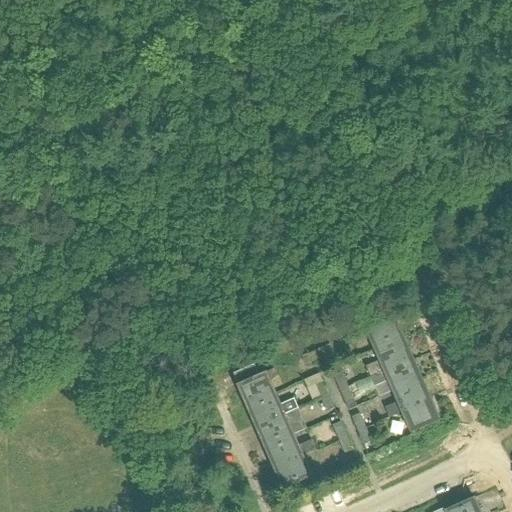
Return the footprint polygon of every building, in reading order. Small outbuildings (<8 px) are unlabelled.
[(370,328),(362,332),(372,353),(375,351),(405,338),(395,317),(370,328)] [(375,351),(372,353),(381,373),(384,372),(414,359),(405,338),(375,351)] [(341,370),(359,363),(353,349),(335,357),(341,370)] [(332,357),(325,360),(324,360),(329,371),(337,368),(332,357)] [(384,372),(381,373),(390,394),(393,392),(422,379),(414,359),(384,372)] [(317,377),(324,373),(319,362),(312,366),(317,377)] [(239,386),(237,386),(247,408),(277,394),(280,393),(270,372),(267,373),(259,377),(239,386)] [(321,388),(329,384),(324,373),(317,377),(321,388)] [(341,377),(334,380),(333,380),(338,391),(346,388),(341,377)] [(130,511),(79,378),(47,390),(93,511),(130,511)] [(393,392),(390,394),(398,414),(402,413),(431,400),(422,379),(393,392)] [(343,403),(351,399),(346,388),(338,391),(343,403)] [(277,394),(247,408),(256,428),(286,415),(289,414),(280,393),(277,394)] [(402,413),(398,414),(408,435),(411,434),(441,421),(431,400),(402,413)] [(342,414),(337,403),(330,407),(335,418),(342,414)] [(286,415),(256,428),(265,448),(295,435),(298,434),(289,414),(286,415)] [(347,425),(342,414),(335,418),(340,429),(347,425)] [(357,433),(364,429),(359,418),(352,421),(357,433)] [(361,444),(362,444),(369,440),(364,429),(357,433),(361,444)] [(298,435),(306,454),(318,448),(310,430),(298,435)] [(295,435),(265,448),(274,469),(304,456),(307,455),(298,434),(295,435)] [(349,449),(356,446),(351,435),(344,438),(349,449)] [(319,450),(307,455),(315,474),(327,469),(319,450)] [(304,456),(274,469),(283,490),(313,477),(316,476),(307,455),(304,456)] [(447,511),(445,511),(481,511),(476,499),(447,511)]
